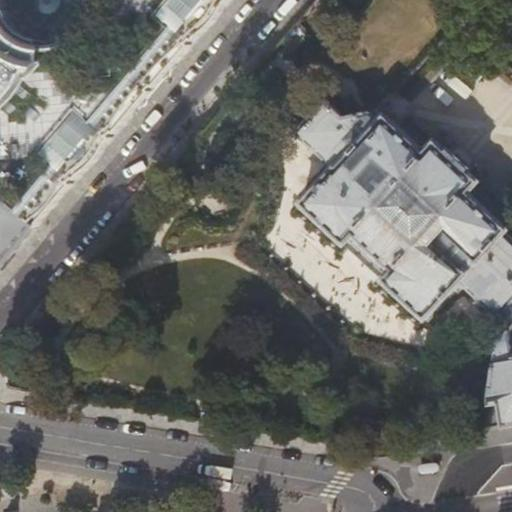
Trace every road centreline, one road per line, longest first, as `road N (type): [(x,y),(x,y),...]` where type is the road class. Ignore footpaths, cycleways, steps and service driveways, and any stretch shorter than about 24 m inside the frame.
road 1 (residential): [(269,0),(0,312)]
road 2 (residential): [(376,511),(362,493),(339,483),(0,424)]
